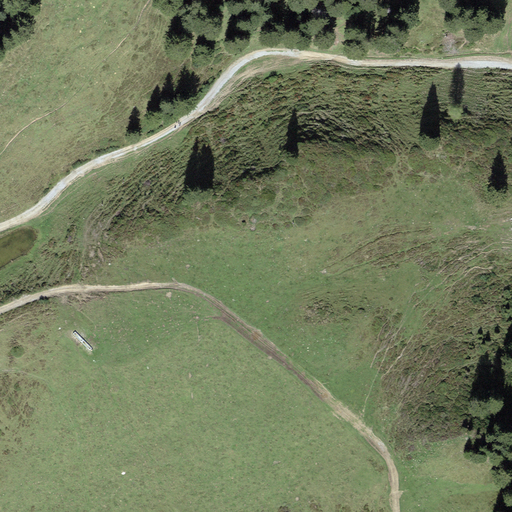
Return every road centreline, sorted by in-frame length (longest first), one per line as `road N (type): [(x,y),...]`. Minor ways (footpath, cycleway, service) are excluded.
road 1 (track): [(511,66),(359,62),(276,48),(237,58),(182,117),(78,170),(37,208),(0,226)]
road 2 (track): [(0,311),(57,289),(184,286),(219,306),(385,452),(396,511)]
